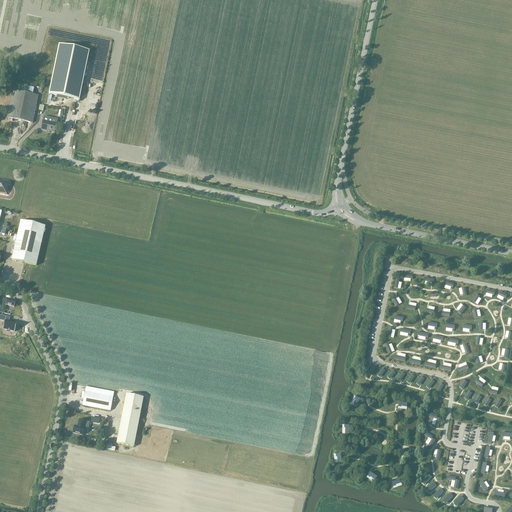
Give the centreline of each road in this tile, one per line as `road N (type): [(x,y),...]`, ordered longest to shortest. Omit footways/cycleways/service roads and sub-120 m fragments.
road 1 (residential): [(339,205),(316,213),(0,147)]
road 2 (unclassified): [(38,511),(63,393),(16,293),(0,285)]
road 3 (track): [(314,446),(359,222)]
road 4 (tertiary): [(339,205),(374,0)]
road 5 (tertiary): [(511,252),(359,222),(339,205)]
